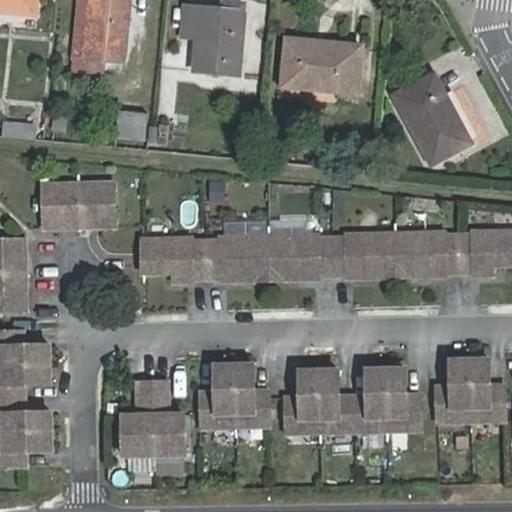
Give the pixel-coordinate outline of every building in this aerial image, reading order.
[(37,0),(0,0),(0,13),(36,17),(37,0)] [(124,63),(130,0),(81,0),(76,58),(124,63)] [(196,73),(240,77),(245,15),(243,15),(244,5),(223,3),(223,12),(186,9),(184,37),(199,38),(196,73)] [(358,95),(362,48),(289,42),(285,83),(320,86),(319,91),(358,95)] [(470,144),(435,77),(396,98),(432,164),(470,144)] [(50,142),(66,144),(70,116),(53,114),(50,142)] [(147,118),(120,114),(118,138),(144,142),(147,118)] [(3,120),(1,136),(34,139),(36,123),(3,120)] [(78,186),(42,187),(44,231),(65,230),(65,227),(94,226),(94,229),(115,229),(114,185),(78,186)] [(511,269),(511,231),(474,232),(474,235),(460,235),(447,236),(446,233),(397,234),(347,235),(347,238),(333,239),(319,239),(319,236),(269,238),(219,239),(219,242),(208,242),(192,243),(192,240),(142,241),(142,275),(173,274),(173,284),(192,284),(192,281),(220,280),(221,283),(240,283),(240,273),(300,272),(300,282),(320,282),(320,279),(348,278),(348,281),(367,281),(367,271),(428,270),(428,280),(447,280),(447,277),(475,276),(475,279),(495,279),(495,269),(511,269)] [(23,242),(0,243),(0,314),(3,315),(26,314),(25,292),(22,292),(21,264),(24,264),(23,242)] [(4,335),(0,335),(0,469),(28,469),(28,454),(53,453),(52,415),(25,416),(24,388),(51,387),(49,348),(23,349),(22,335),(4,335)] [(450,388),(436,388),(436,396),(437,424),(471,423),(505,422),(505,408),(504,387),(490,387),(489,361),(449,362),(450,388)] [(253,367),(214,368),(215,394),(200,395),(201,430),(235,429),(269,428),(268,393),(254,393),(253,367)] [(285,400),(286,435),(322,434),(355,433),(388,433),(421,432),(420,396),(406,397),(405,370),(366,371),(367,398),(339,398),(339,372),(299,373),(300,399),(285,400)] [(122,418),(123,458),(154,457),(184,457),(183,430),(183,416),(168,417),(167,384),(137,384),(138,417),(122,418)]
